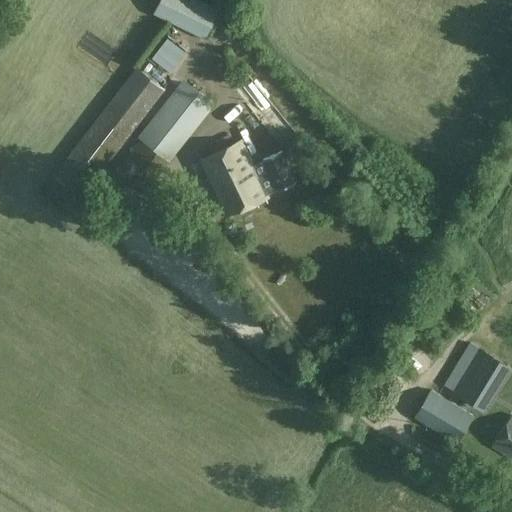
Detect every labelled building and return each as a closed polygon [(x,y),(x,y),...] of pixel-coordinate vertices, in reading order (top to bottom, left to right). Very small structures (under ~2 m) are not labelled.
[(189,0),(160,0),(154,13),(167,19),(200,35),(210,11),(189,0)] [(165,40),(151,59),(169,73),(184,54),(165,40)] [(80,197),(161,93),(133,70),(52,175),(80,197)] [(184,81),(141,137),(166,158),(211,103),(184,81)] [(166,158),(141,137),(110,177),(137,202),(170,161),(166,158)] [(296,182),(288,163),(283,154),(255,166),(243,140),(203,158),(226,213),(296,182)] [(453,296),(473,311),(483,296),(463,282),(453,296)] [(510,365),(477,348),(468,343),(444,384),(452,390),(452,391),(484,410),(510,365)] [(430,387),(414,417),(456,443),(473,412),(430,387)] [(511,415),(493,447),(511,457),(511,415)]
